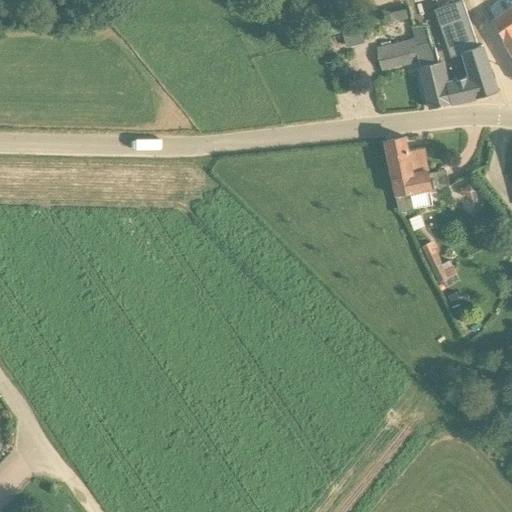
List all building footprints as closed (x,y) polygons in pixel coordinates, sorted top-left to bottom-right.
[(452,84),(447,85),(451,103),(478,97),(478,99),(498,93),(482,46),(481,46),(470,7),(460,9),(457,0),(430,0),(438,29),(435,30),(443,62),(446,61),(452,84)] [(511,8),(494,22),(505,40),(511,53),(511,8)] [(346,41),(365,39),(363,22),(344,24),(346,41)] [(424,31),(415,33),(416,39),(378,48),(383,68),(420,60),(430,109),(451,105),(451,103),(447,85),(443,86),(438,65),(436,65),(432,51),(429,51),(424,31)] [(385,143),(396,198),(400,214),(413,211),(410,195),(432,190),(431,186),(433,186),(431,175),(429,175),(423,150),(409,153),(406,138),(385,143)] [(448,256),(439,260),(436,253),(437,253),(432,243),(422,248),(439,283),(442,281),(446,289),(443,291),(451,309),(462,304),(454,285),(457,284),(454,276),(456,274),(448,256)]
